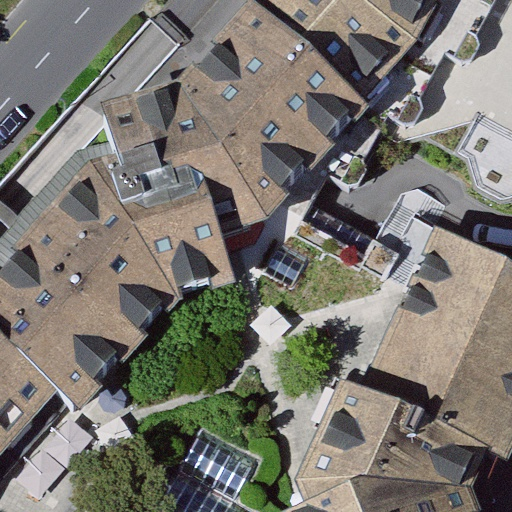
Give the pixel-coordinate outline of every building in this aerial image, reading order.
[(0,468),(74,388),(92,399),(198,287),(261,243),(308,200),(376,122),(246,0),(132,117),(37,190),(0,232),(0,468)] [(246,0),(376,122),(439,0),(246,0)] [(405,226),(362,255),(261,243),(198,287),(92,399),(74,388),(0,468),(0,511),(307,511),(360,395),(436,232),(405,226)] [(511,270),(436,232),(360,395),(490,456),(503,461),(511,443),(511,270)] [(467,511),(465,503),(490,456),(360,395),(307,511),(467,511)]
